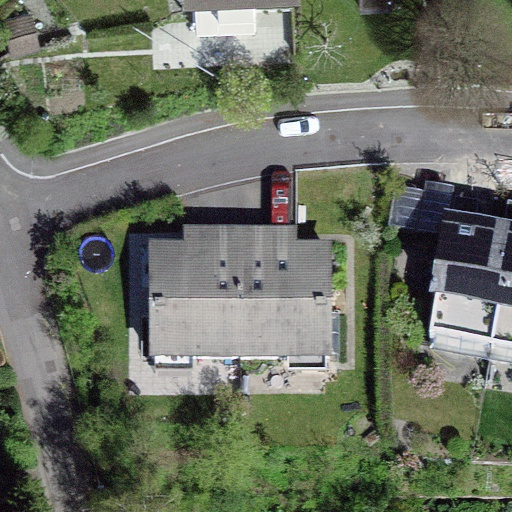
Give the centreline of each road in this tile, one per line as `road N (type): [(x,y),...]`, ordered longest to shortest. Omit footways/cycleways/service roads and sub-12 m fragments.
road 1 (residential): [(511,135),(422,129),(270,141),(190,160),(0,229)]
road 2 (residential): [(76,511),(46,389),(0,259)]
